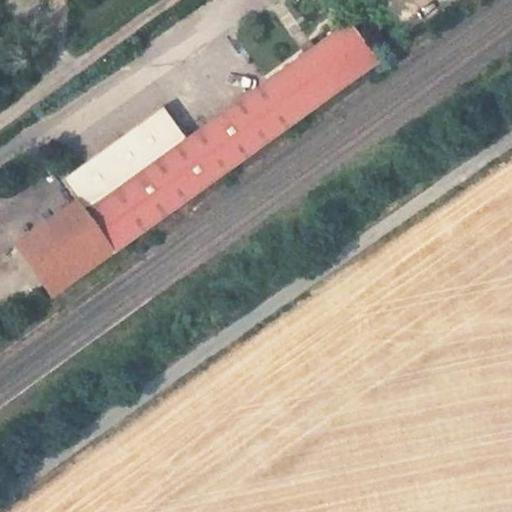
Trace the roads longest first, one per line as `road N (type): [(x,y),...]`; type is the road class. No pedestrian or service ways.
road 1 (track): [(0,498),(511,136)]
road 2 (residential): [(0,160),(241,0)]
